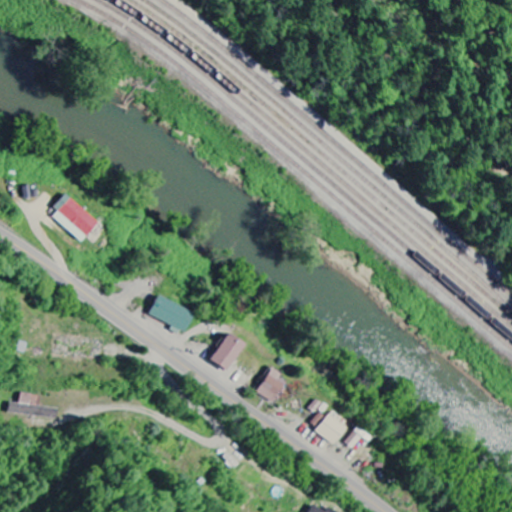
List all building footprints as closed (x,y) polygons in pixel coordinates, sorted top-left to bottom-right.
[(76,229),(86,238),(97,226),(66,196),(51,213),(72,233),(76,229)] [(195,312),(158,296),(150,315),(173,325),(171,329),(185,335),(195,312)] [(226,371),(244,344),(228,333),(210,361),(226,371)] [(283,384),(277,382),(281,372),(270,368),(259,396),(276,403),(283,384)] [(9,413),(57,419),(59,409),(30,406),(31,395),(20,393),(19,404),(10,403),(9,413)] [(329,415),(326,419),(319,414),(310,426),(335,445),(347,428),(329,415)] [(354,451),(367,437),(358,428),(345,442),(354,451)]
